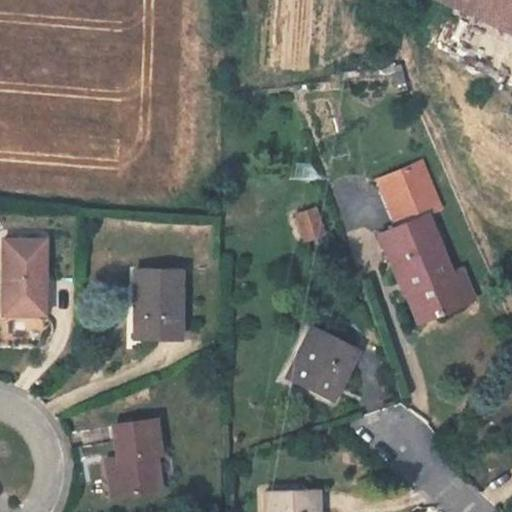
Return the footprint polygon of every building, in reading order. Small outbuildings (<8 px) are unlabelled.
[(500,0),(511,5),(511,0),(440,0),(478,18),(487,0),(500,0)] [(511,5),(500,0),(487,0),(478,18),(511,33),(511,5)] [(419,270),(437,314),(473,300),(461,269),(450,273),(425,213),(440,208),(420,161),(376,180),(395,226),(377,234),(389,263),(391,261),(398,279),(419,270)] [(313,210),(296,216),(305,242),(322,236),(313,210)] [(43,314),(43,239),(2,240),(2,314),(43,314)] [(419,270),(398,279),(416,322),(437,314),(419,270)] [(178,271),(134,271),(134,309),(140,308),(140,338),(177,339),(178,271)] [(356,350),(310,326),(285,378),(308,390),(315,376),(335,386),(343,370),(346,371),(356,350)] [(335,386),(315,376),(308,390),(328,400),(335,386)] [(154,420),(112,426),(116,458),(110,459),(115,496),(158,490),(154,454),(158,454),(154,420)] [(110,459),(105,460),(110,497),(115,496),(110,459)] [(316,511),(316,490),(264,492),(264,511),(316,511)]
